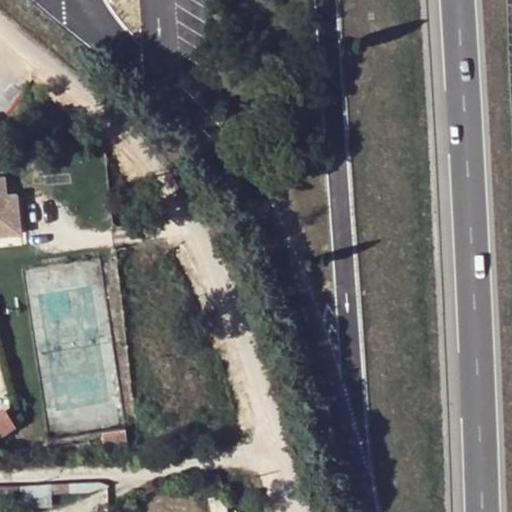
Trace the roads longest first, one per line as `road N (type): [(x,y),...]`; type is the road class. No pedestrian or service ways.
road 1 (residential): [(296,511),(237,326),(159,176),(0,24)]
road 2 (motorway): [(453,0),(476,511)]
